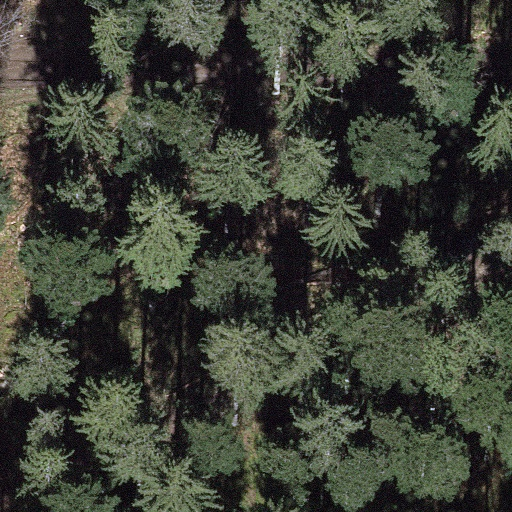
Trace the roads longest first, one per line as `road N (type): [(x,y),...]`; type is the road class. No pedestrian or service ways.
road 1 (track): [(511,238),(397,318),(80,459),(0,511)]
road 2 (track): [(511,61),(0,62)]
